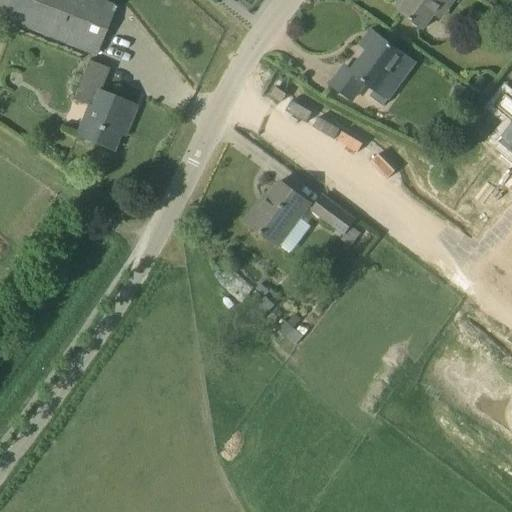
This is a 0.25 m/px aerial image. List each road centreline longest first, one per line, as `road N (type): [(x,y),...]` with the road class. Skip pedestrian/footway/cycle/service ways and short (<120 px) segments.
road 1 (unclassified): [(0,467),(154,248),(195,163)]
road 2 (residential): [(230,97),(317,147),(467,269)]
